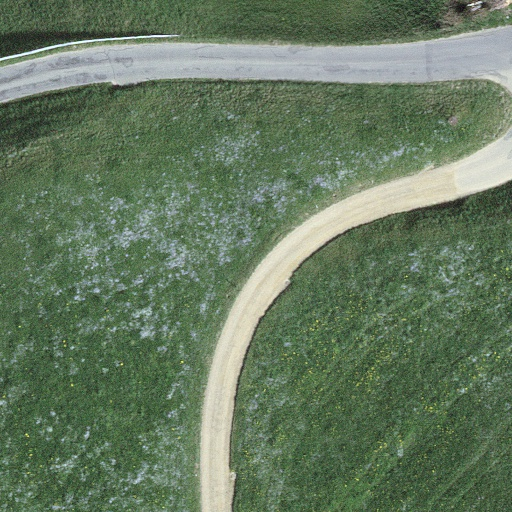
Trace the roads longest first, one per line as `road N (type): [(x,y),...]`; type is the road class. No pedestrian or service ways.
road 1 (track): [(217,511),(216,446),(232,351),(273,276),(338,216),(476,173),(511,152)]
road 2 (track): [(511,57),(364,64),(160,59),(0,84)]
